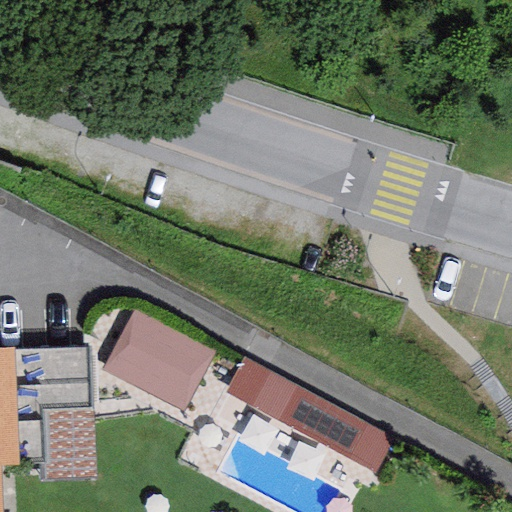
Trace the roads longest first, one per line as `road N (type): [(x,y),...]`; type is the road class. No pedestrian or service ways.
road 1 (residential): [(511,485),(406,410),(0,229)]
road 2 (residential): [(511,225),(398,192),(0,34)]
